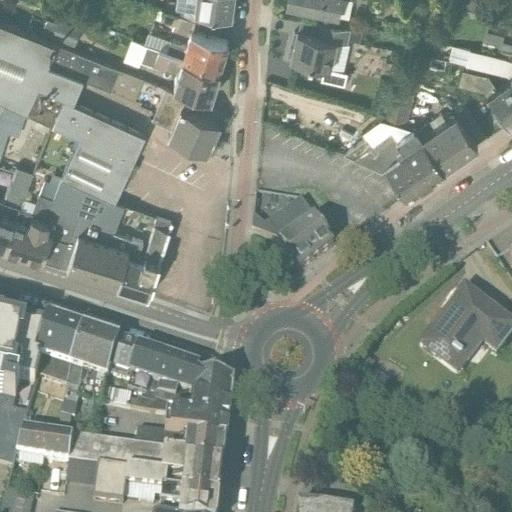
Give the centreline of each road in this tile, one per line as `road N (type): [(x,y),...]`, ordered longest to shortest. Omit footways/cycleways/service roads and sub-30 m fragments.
road 1 (residential): [(270,321),(237,251),(252,0)]
road 2 (secondary): [(250,350),(0,270)]
road 3 (secondary): [(374,271),(511,172)]
